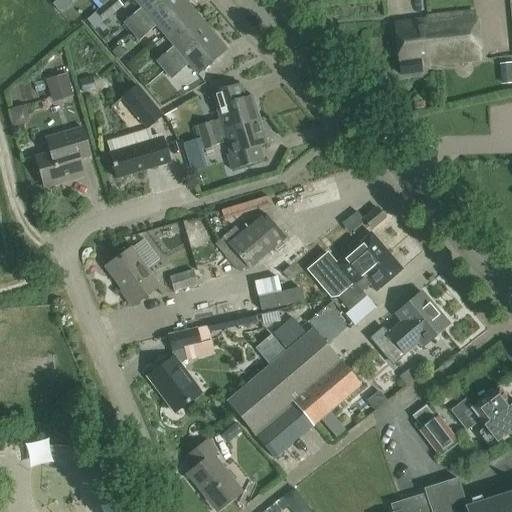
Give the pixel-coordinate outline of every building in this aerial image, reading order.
[(104,22),(123,6),(117,0),(108,0),(95,12),(104,22)] [(131,31),(167,0),(133,0),(140,8),(124,22),(131,31)] [(164,36),(193,11),(184,0),(167,0),(131,31),(138,40),(155,25),(164,36)] [(162,69),(209,30),(193,11),(164,36),(172,46),(155,60),(162,69)] [(399,62),(400,74),(421,72),(420,65),(480,59),(475,11),(426,16),(427,19),(394,23),(399,62)] [(209,30),(162,69),(170,79),(188,64),(197,75),(226,50),(209,30)] [(67,74),(46,80),(52,103),(73,97),(67,74)] [(146,129),(163,116),(137,84),(120,98),(146,129)] [(200,137),(258,119),(251,95),(234,100),(230,87),(208,94),(212,108),(215,107),(218,120),(197,126),(200,137)] [(265,144),(258,119),(200,137),(200,139),(203,148),(225,142),(229,154),(226,155),(230,170),(253,163),(253,162),(262,160),(258,146),(265,144)] [(84,134),(82,128),(45,139),(49,152),(34,156),(43,187),(83,175),(79,160),(91,156),(84,134)] [(162,138),(108,154),(115,179),(169,163),(162,138)] [(200,139),(182,144),(185,153),(203,148),(200,139)] [(295,194),(301,216),(347,202),(340,181),(295,194)] [(377,207),(363,219),(370,228),(385,217),(377,207)] [(222,237),(222,238),(215,244),(238,272),(246,266),(248,269),(286,239),(265,213),(240,233),(234,227),(222,237)] [(145,263),(167,253),(157,230),(134,240),(145,263)] [(327,254),(307,271),(331,298),(338,297),(359,279),(362,277),(388,254),(371,234),(336,264),(327,254)] [(129,248),(104,266),(126,297),(124,298),(131,307),(158,287),(129,248)] [(359,279),(338,297),(350,312),(366,298),(361,292),(370,285),(377,292),(402,270),(388,254),(362,277),(364,280),(357,286),(356,284),(361,281),(359,279)] [(174,292),(197,285),(193,270),(169,277),(174,292)] [(304,290),(256,298),(258,311),(307,303),(304,290)] [(378,343),(386,352),(394,362),(403,353),(418,341),(424,347),(449,324),(421,291),(395,314),(402,321),(378,343)] [(253,315),(251,300),(205,306),(207,321),(253,315)] [(339,335),(352,323),(332,301),(320,311),(339,335)] [(313,328),(225,402),(273,459),(315,423),(361,384),(313,328)] [(172,357),(146,376),(175,414),(203,393),(182,365),(186,361),(183,348),(201,344),(197,329),(168,335),(172,357)] [(465,400),(450,411),(458,420),(465,431),(480,420),(486,428),(478,433),(487,446),(494,440),(495,442),(511,429),(511,404),(511,405),(498,388),(471,408),(465,400)] [(438,417),(420,431),(437,453),(455,439),(438,417)] [(196,467),(187,474),(217,511),(241,492),(212,454),(215,451),(207,441),(188,456),(196,467)] [(511,511),(511,490),(466,506),(457,478),(424,489),(425,492),(390,504),(392,511),(511,511)] [(312,511),(294,488),(263,511),(280,511),(288,506),(292,511),(312,511)]
